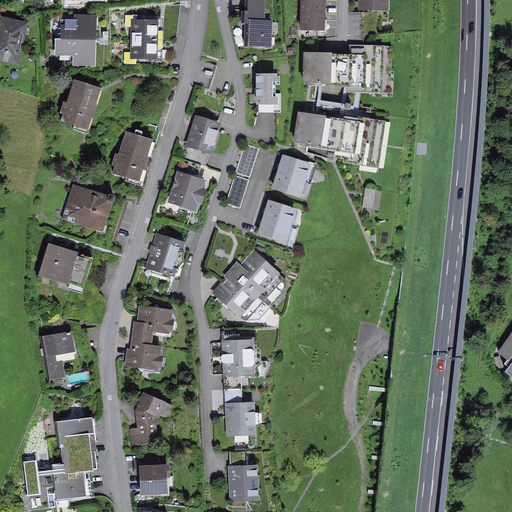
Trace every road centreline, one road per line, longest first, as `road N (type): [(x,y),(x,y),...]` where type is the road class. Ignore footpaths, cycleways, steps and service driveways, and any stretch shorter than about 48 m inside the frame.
road 1 (residential): [(199,0),(194,52),(109,336),(126,511)]
road 2 (motorway): [(420,511),(458,171),(467,0)]
road 3 (motorway): [(441,0),(393,511)]
road 4 (residential): [(219,0),(240,114),(193,280),(216,469)]
